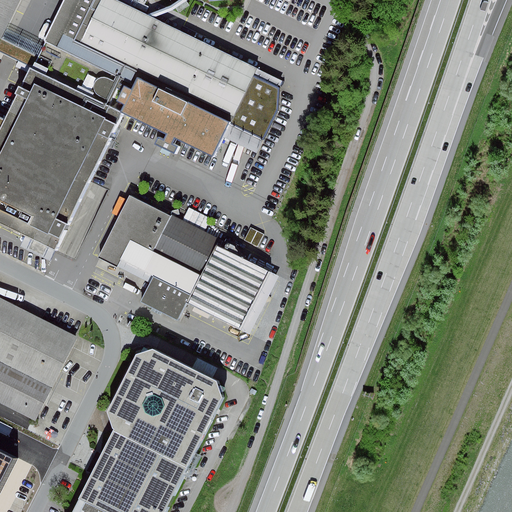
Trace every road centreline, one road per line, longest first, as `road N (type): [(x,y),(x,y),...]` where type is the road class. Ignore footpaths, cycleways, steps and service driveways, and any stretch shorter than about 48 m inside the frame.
road 1 (motorway): [(449,0),(266,511)]
road 2 (track): [(348,21),(371,64),(369,93),(229,511)]
road 3 (motorway): [(299,511),(443,110)]
road 4 (unclassified): [(35,511),(109,366),(114,340),(101,315),(0,263)]
road 5 (track): [(511,291),(415,511)]
road 6 (track): [(511,387),(457,511)]
road 7 (motorway): [(443,110),(504,0)]
